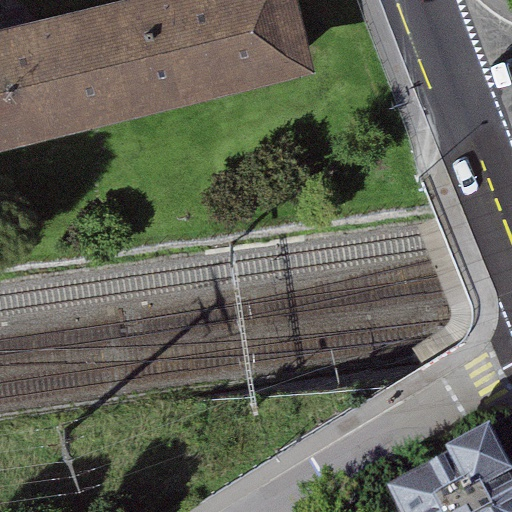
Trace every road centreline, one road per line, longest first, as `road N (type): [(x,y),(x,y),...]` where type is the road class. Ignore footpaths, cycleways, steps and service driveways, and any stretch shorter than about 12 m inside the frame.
road 1 (residential): [(265,511),(511,366)]
road 2 (secondary): [(458,102),(511,237)]
